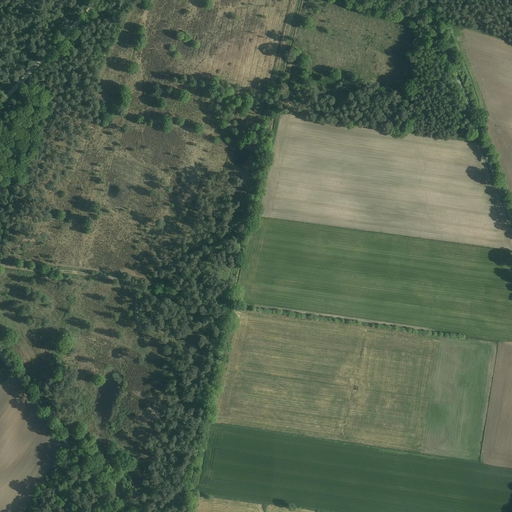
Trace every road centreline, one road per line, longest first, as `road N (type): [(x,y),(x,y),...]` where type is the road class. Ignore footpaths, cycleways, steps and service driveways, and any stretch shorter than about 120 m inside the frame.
road 1 (track): [(429,0),(511,220)]
road 2 (track): [(0,352),(102,495)]
road 3 (unclassified): [(0,108),(101,0)]
